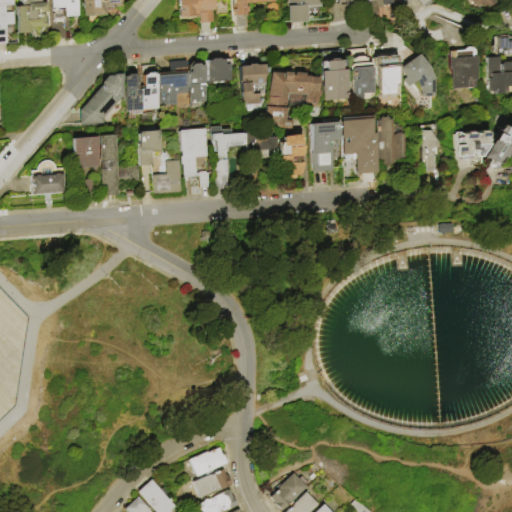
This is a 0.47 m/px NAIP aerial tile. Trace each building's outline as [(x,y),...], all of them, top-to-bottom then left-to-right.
[(0,0),(10,0),(12,25),(5,26),(5,29),(6,29),(8,45),(0,45),(0,0)] [(16,7),(20,7),(20,3),(19,3),(19,0),(43,0),(43,3),(44,3),(45,13),(43,13),(44,21),(45,21),(46,28),(31,29),(31,33),(18,34),(16,7)] [(46,0),(75,0),(77,19),(64,20),(65,26),(49,27),(46,0)] [(81,0),(118,0),(119,7),(105,8),(105,16),(86,18),(85,16),(83,17),(81,0)] [(178,0),(212,0),(213,11),(211,11),(212,23),(199,24),(199,16),(194,17),(194,18),(179,19),(178,12),(179,11),(178,0)] [(271,0),(272,3),(244,5),(244,8),(247,8),(247,13),(245,13),(246,28),(235,28),(232,0),(271,0)] [(286,0),(319,0),(320,8),(306,9),(307,22),(288,24),(287,7),(295,7),(294,4),(287,4),(286,0)] [(331,19),(329,0),(356,0),(357,9),(344,10),(344,2),(342,2),(342,0),(338,0),(338,7),(343,6),(344,18),(331,19)] [(362,0),(391,0),(392,6),(388,8),(377,9),(377,16),(364,17),(362,0)] [(434,0),(425,9),(422,6),(422,7),(416,0),(404,9),(396,0),(434,0)] [(496,41),(511,39),(511,56),(497,58),(496,41)] [(477,83),(468,84),(469,91),(454,92),(452,73),(451,73),(450,61),(450,54),(463,53),(464,52),(465,51),(466,50),(469,50),(470,50),(471,51),(473,51),(474,59),(475,59),(477,83)] [(319,65),(319,55),(339,53),(339,51),(346,51),(346,57),(343,58),(343,63),(344,63),(347,101),(322,103),(319,65)] [(348,52),(369,51),(372,96),(361,97),(362,101),(361,101),(361,102),(360,103),(353,103),(352,101),(351,101),(348,52)] [(398,72),(417,57),(431,75),(433,99),(421,100),(421,96),(412,86),(408,89),(402,83),(406,79),(398,72)] [(374,60),(376,60),(376,59),(383,58),(383,59),(387,59),(387,58),(393,58),(395,58),(398,88),(395,89),(396,98),(395,98),(392,101),(389,101),(387,99),(386,99),(384,101),(380,101),(378,99),(377,100),(376,79),(375,79),(374,74),(375,74),(374,60)] [(205,62),(210,62),(210,60),(218,59),(218,61),(228,60),(229,82),(207,84),(205,62)] [(488,60),(500,59),(500,66),(511,64),(511,95),(509,96),(509,97),(498,97),(498,94),(491,94),(488,60)] [(156,74),(169,73),(168,64),(178,63),(178,62),(187,62),(187,68),(188,89),(186,89),(187,95),(175,96),(176,107),(161,108),(160,97),(157,97),(156,74)] [(188,89),(187,68),(190,63),(198,63),(202,67),(203,67),(205,103),(189,104),(188,89)] [(238,68),(247,67),(248,66),(253,65),(254,67),(255,65),(259,65),(260,66),(263,66),(263,69),(264,69),(264,74),(263,74),(263,77),(263,84),(262,84),(262,95),(257,96),(258,100),(259,100),(259,104),(258,104),(258,105),(241,106),(238,68)] [(138,91),(143,90),(141,67),(154,66),(157,111),(139,112),(138,91)] [(125,113),(122,70),(135,69),(137,91),(138,91),(139,112),(125,113)] [(269,73),(281,74),(281,73),(289,73),(288,75),(292,75),(292,73),(303,74),(303,76),(307,77),(307,78),(317,78),(316,91),(318,91),(318,98),(316,98),(315,109),(285,107),(284,121),(290,121),(290,130),(275,129),(274,122),(263,122),(264,107),(265,107),(266,103),(269,73)] [(79,112),(100,86),(100,84),(105,78),(111,77),(111,76),(121,75),(122,98),(120,98),(99,124),(80,127),(79,112)] [(376,176),(355,178),(354,158),(341,158),(340,142),(339,142),(338,124),(339,124),(339,121),(370,119),(372,136),(373,146),(374,146),(376,176)] [(392,167),(388,167),(388,168),(380,169),(380,168),(376,168),(373,124),(376,124),(376,121),(384,120),(384,123),(389,123),(390,138),(392,138),(392,136),(398,136),(398,137),(400,137),(402,162),(400,162),(400,164),(394,164),(394,163),(391,163),(392,167)] [(341,170),(332,171),(332,174),(312,176),(308,127),(335,125),(336,139),(339,139),(341,170)] [(207,128),(218,127),(218,130),(229,129),(229,135),(240,134),(240,146),(224,147),(226,190),(213,191),(211,153),(210,153),(210,142),(208,142),(207,128)] [(195,174),(198,174),(197,173),(205,172),(205,173),(207,173),(208,188),(199,189),(198,177),(196,178),(183,179),(181,152),(180,153),(178,131),(204,129),(206,157),(194,158),(195,174)] [(484,160),(499,129),(504,131),(506,129),(511,132),(511,147),(502,167),(498,165),(497,167),(484,160)] [(137,133),(158,131),(159,153),(150,153),(151,166),(138,167),(137,151),(138,151),(137,133)] [(240,133),(253,133),(253,139),(274,138),(276,158),(254,159),(254,157),(251,156),(242,157),(240,133)] [(421,168),(419,134),(428,133),(437,146),(437,152),(436,152),(437,159),(434,159),(434,160),(433,160),(434,173),(423,174),(422,168),(421,168)] [(457,164),(455,135),(459,135),(459,137),(461,137),(465,137),(465,135),(470,135),(470,136),(472,136),(477,136),(477,134),(482,134),(486,135),(486,147),(481,159),(481,168),(476,168),(476,165),(475,165),(471,163),(457,164)] [(96,136),(114,135),(116,169),(138,168),(139,182),(117,184),(118,194),(100,195),(96,136)] [(281,137),(299,136),(299,138),(300,138),(300,147),(302,147),(302,163),(303,163),(301,176),(295,177),(287,177),(287,174),(285,174),(284,173),(283,172),(283,167),(281,167),(281,166),(279,166),(279,157),(280,157),(279,155),(279,145),(279,144),(281,144),(281,137)] [(96,138),(100,194),(77,195),(77,181),(94,180),(93,173),(76,174),(76,170),(74,170),(72,139),(96,138)] [(152,176),(166,175),(165,162),(179,161),(181,193),(153,195),(152,176)] [(28,172),(34,172),(35,169),(36,166),(38,164),(40,163),(42,163),(45,162),(47,163),(50,165),(52,167),(52,170),(62,170),(64,194),(61,194),(61,195),(29,197),(28,177),(29,177),(28,172)] [(244,168),(257,167),(259,187),(245,188),(244,168)] [(196,478),(188,461),(206,452),(207,453),(218,448),(222,455),(223,455),(227,464),(196,478)] [(200,499),(192,483),(210,475),(211,476),(213,475),(213,474),(217,472),(222,470),(226,478),(227,477),(231,485),(231,486),(220,490),(200,499)] [(280,511),(274,505),(275,504),(269,498),(278,489),(277,489),(293,474),(306,488),(280,511)] [(169,511),(156,511),(143,497),(142,498),(137,493),(146,484),(147,484),(151,480),(160,490),(162,488),(168,495),(165,497),(168,500),(169,499),(171,502),(170,503),(175,507),(169,511)] [(222,511),(200,511),(197,505),(203,502),(203,501),(206,500),(207,501),(228,491),(232,497),(237,506),(227,511),(227,510),(222,511)] [(318,505),(311,511),(285,511),(286,511),(288,508),(289,509),(292,506),(306,493),(318,505)] [(127,511),(124,509),(138,497),(144,504),(143,504),(149,511),(150,511),(127,511)]
